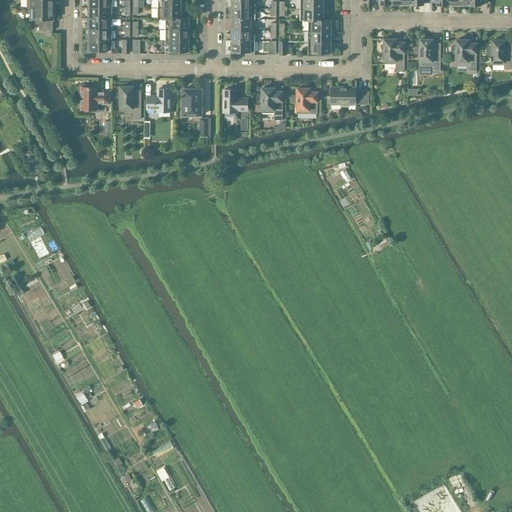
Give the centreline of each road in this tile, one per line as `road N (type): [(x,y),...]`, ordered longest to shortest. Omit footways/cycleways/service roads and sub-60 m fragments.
road 1 (residential): [(68,0),(72,64),(213,68)]
road 2 (residential): [(213,68),(345,71),(356,57),(356,21)]
road 3 (residential): [(511,24),(356,21)]
